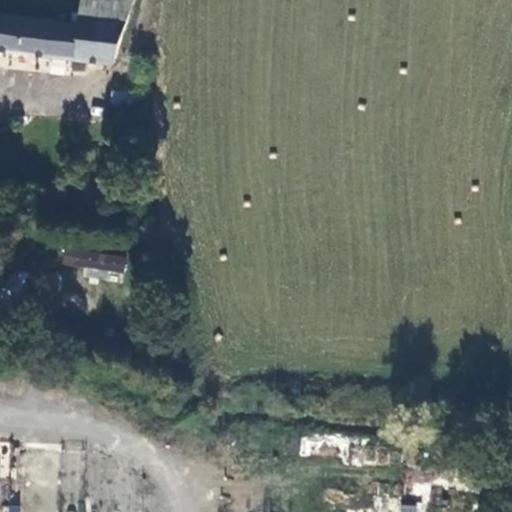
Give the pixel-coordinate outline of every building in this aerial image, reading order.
[(0,50),(110,65),(132,0),(81,0),(78,25),(0,16),(0,50)] [(137,97),(112,94),(109,127),(134,129),(137,97)] [(63,248),(62,265),(86,267),(85,278),(124,281),(126,253),(63,248)] [(298,455),(374,463),(376,439),(301,432),(298,455)] [(386,482),(384,491),(423,498),(425,489),(386,482)]
